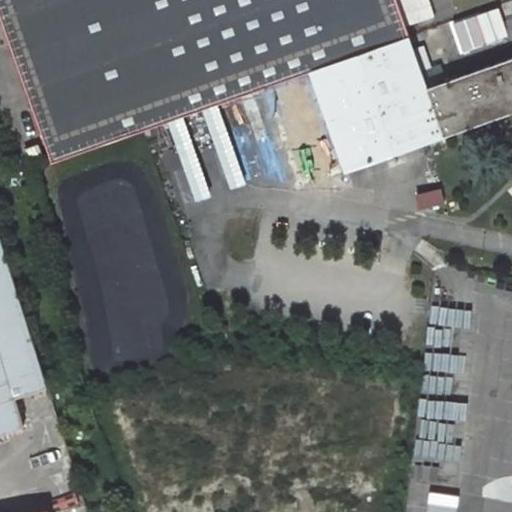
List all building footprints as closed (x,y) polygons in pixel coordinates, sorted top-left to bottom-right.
[(1,0),(56,156),(309,67),(397,36),(384,0),(1,0)] [(405,0),(411,22),(429,17),(424,0),(405,0)] [(487,6),(442,22),(452,51),(498,35),(487,6)] [(511,55),(416,90),(397,36),(309,67),(345,171),(511,109),(511,55)] [(163,121),(190,201),(276,172),(265,138),(253,142),(247,124),(221,133),(212,105),(163,121)] [(0,430),(24,423),(18,401),(17,399),(52,390),(0,225),(0,430)]
